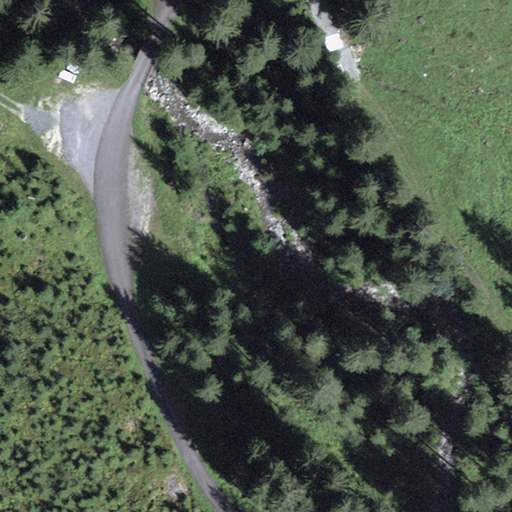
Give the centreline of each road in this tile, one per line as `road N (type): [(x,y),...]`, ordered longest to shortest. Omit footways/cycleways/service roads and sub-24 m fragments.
road 1 (unclassified): [(179,0),(120,116),(112,224),(170,411),(232,511)]
road 2 (track): [(511,334),(434,217),(404,146),(321,0)]
road 3 (track): [(0,97),(112,150)]
